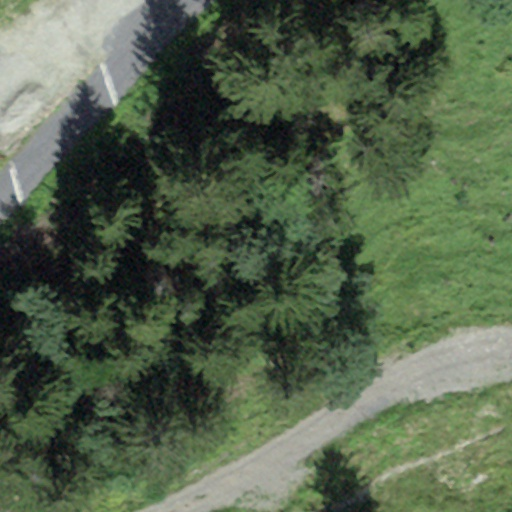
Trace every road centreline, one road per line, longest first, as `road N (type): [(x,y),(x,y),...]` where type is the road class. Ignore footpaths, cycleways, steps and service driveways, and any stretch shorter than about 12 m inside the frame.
road 1 (track): [(164,511),(317,435),(412,370),(465,348),(511,345)]
road 2 (unclassified): [(188,0),(0,193)]
road 3 (track): [(104,0),(31,41),(0,69)]
